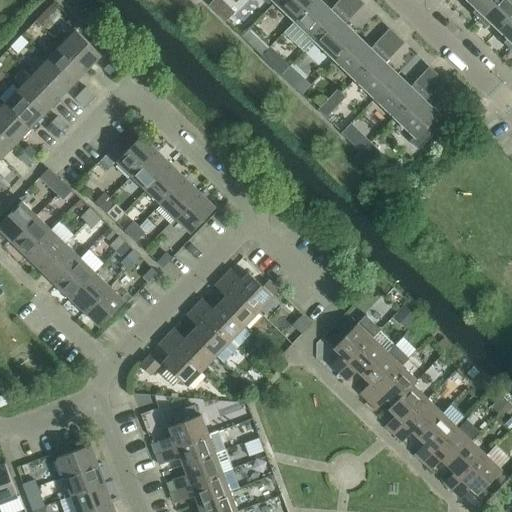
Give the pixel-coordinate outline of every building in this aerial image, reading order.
[(221,0),(212,0),(208,5),(214,11),(223,2),(221,0)] [(294,21),(314,0),(276,0),(275,2),(294,21)] [(319,0),(314,0),(294,21),(314,40),(341,13),(333,6),(330,9),(319,0)] [(468,0),(476,8),(472,12),(479,19),(498,0),(468,0)] [(511,0),(498,0),(479,19),(487,27),(491,23),(499,30),(511,16),(511,0)] [(341,13),(314,40),(334,60),(357,36),(345,24),(348,20),(341,13)] [(511,16),(499,30),(507,38),(503,42),(511,49),(511,47),(511,16)] [(241,37),(261,56),(269,48),(249,29),(241,37)] [(61,46),(86,70),(87,70),(102,55),(76,31),(61,46)] [(357,36),(334,60),(355,79),(381,51),(374,44),(370,48),(357,36)] [(87,70),(86,70),(61,46),(47,61),(73,85),(87,70)] [(374,98),(397,74),(385,63),(389,59),(381,51),(355,79),(374,98)] [(279,57),(271,65),(272,66),(277,71),(281,75),(289,66),(279,57)] [(73,85),(47,61),(33,75),(59,100),(73,85)] [(109,63),(103,69),(111,77),(117,71),(109,63)] [(397,74),(374,98),(394,117),(421,90),(413,82),(410,86),(397,74)] [(19,90),(45,114),(59,100),(33,75),(19,90)] [(302,81),(295,88),(301,95),(308,87),(302,81)] [(80,92),(89,100),(94,95),(86,87),(80,92)] [(327,99),(336,108),(346,97),(337,89),(327,99)] [(45,114),(19,90),(5,105),(31,129),(45,114)] [(421,90),(394,117),(414,136),(409,141),(418,150),(437,130),(429,123),(438,113),(425,101),(428,97),(421,90)] [(89,100),(80,92),(75,98),(83,106),(89,100)] [(336,108),(327,99),(317,110),(325,118),(336,108)] [(31,129),(5,105),(0,109),(0,128),(16,144),(31,129)] [(52,121),(61,130),(66,125),(57,116),(52,121)] [(61,130),(52,121),(46,128),(54,136),(61,130)] [(351,123),(341,133),(361,151),(370,141),(351,123)] [(0,157),(2,159),(16,144),(0,128),(0,157)] [(132,177),(157,152),(141,137),(117,162),(132,177)] [(361,151),(357,155),(358,156),(370,168),(379,159),(379,150),(375,146),(370,141),(361,151)] [(23,151),(32,159),(37,154),(29,146),(23,151)] [(32,159),(23,151),(18,157),(26,165),(32,159)] [(157,152),(132,177),(147,191),(171,166),(157,152)] [(161,205),(186,180),(171,166),(147,191),(161,205)] [(48,168),(40,177),(59,195),(67,187),(48,168)] [(0,175),(0,185),(3,189),(9,183),(0,175)] [(186,180),(161,205),(176,220),(201,194),(186,180)] [(67,187),(59,195),(63,199),(71,191),(67,187)] [(102,209),(110,200),(103,194),(95,202),(102,209)] [(201,194),(176,220),(191,234),(216,209),(201,194)] [(110,200),(102,209),(106,213),(114,205),(110,200)] [(0,229),(13,242),(38,217),(22,202),(0,224),(0,229)] [(88,223),(96,215),(89,208),(81,217),(88,223)] [(96,215),(88,223),(92,227),(100,219),(96,215)] [(38,217),(13,242),(27,256),(52,231),(38,217)] [(133,221),(124,230),(131,237),(140,228),(133,221)] [(140,228),(131,237),(135,242),(144,232),(140,228)] [(42,270),(66,245),(52,231),(27,256),(42,270)] [(116,252),(126,242),(119,236),(109,245),(116,252)] [(126,242),(116,252),(121,257),(130,247),(126,242)] [(66,245),(42,270),(56,285),(81,259),(66,245)] [(133,250),(120,262),(127,269),(139,257),(133,250)] [(156,262),(162,268),(171,259),(165,253),(156,262)] [(81,259),(56,285),(71,299),(95,274),(81,259)] [(157,274),(151,268),(142,276),(149,282),(157,274)] [(223,279),(259,313),(273,298),(272,297),(263,288),(249,274),(242,281),(231,270),(223,279)] [(95,274),(71,299),(85,313),(110,288),(95,274)] [(226,298),(220,304),(245,328),(259,313),(223,279),(215,287),(226,298)] [(267,282),(263,288),(272,297),(277,292),(267,282)] [(110,288),(85,313),(100,328),(125,303),(110,288)] [(195,308),(238,349),(252,335),(245,328),(220,304),(214,310),(203,300),(195,308)] [(401,311),(397,315),(408,326),(412,322),(416,318),(405,307),(401,311)] [(192,333),(217,357),(224,364),(238,349),(195,308),(187,317),(198,327),(192,333)] [(330,366),(339,374),(373,339),(381,331),(366,316),(334,349),(340,356),(330,366)] [(167,338),(203,372),(217,357),(192,333),(186,340),(175,330),(167,338)] [(167,338),(159,346),(170,356),(163,364),(187,388),(203,372),(167,338)] [(443,338),(438,345),(444,350),(449,344),(443,338)] [(373,339),(339,374),(347,382),(357,372),(364,378),(388,353),(373,339)] [(388,353),(364,378),(370,384),(360,394),(368,402),(399,370),(402,367),(409,360),(395,345),(388,353)] [(141,365),(140,366),(151,376),(160,366),(150,356),(141,365)] [(467,361),(461,368),(466,374),(473,367),(467,361)] [(399,370),(368,402),(376,410),(387,400),(392,405),(393,406),(412,385),(413,385),(417,381),(402,367),(399,370)] [(488,382),(481,389),(488,395),(495,388),(488,382)] [(395,416),(385,427),(394,435),(428,400),(413,385),(412,385),(393,406),(392,405),(389,410),(395,416)] [(495,404),(492,407),(499,414),(502,411),(509,403),(502,396),(495,404)] [(428,400),(394,435),(402,443),(412,432),(419,438),(442,414),(428,400)] [(442,414),(419,438),(425,444),(415,455),(423,463),(457,428),(442,414)] [(208,434),(202,416),(170,428),(173,437),(159,442),(163,453),(218,432),(218,430),(208,434)] [(457,428),(423,463),(431,471),(442,460),(448,467),(472,442),(471,441),(476,435),(463,423),(458,429),(457,428)] [(181,459),(184,467),(225,451),(218,432),(163,453),(155,455),(158,465),(166,462),(167,464),(181,459)] [(259,438),(244,444),(249,456),(264,451),(259,438)] [(472,442),(448,467),(454,472),(444,483),(452,491),(486,456),(472,442)] [(496,445),(490,455),(505,464),(511,454),(496,445)] [(65,478),(99,465),(91,446),(58,458),(65,478)] [(173,480),(177,490),(223,474),(222,472),(232,468),(225,451),(184,467),(187,475),(173,480)] [(486,456),(452,491),(461,499),(471,489),(478,495),(502,471),(486,456)] [(0,466),(0,504),(18,497),(6,464),(0,466)] [(99,465),(65,478),(73,497),(106,485),(99,465)] [(223,474),(177,490),(181,502),(195,497),(198,505),(230,493),(239,490),(232,470),(223,474)] [(502,471),(493,480),(500,487),(509,477),(502,471)] [(25,493),(36,489),(33,480),(22,484),(25,493)] [(173,480),(165,483),(169,493),(177,490),(173,480)] [(106,485),(73,497),(78,511),(90,511),(113,504),(106,485)] [(25,493),(28,499),(39,495),(36,489),(25,493)] [(237,511),(230,493),(198,505),(200,511),(237,511)]
